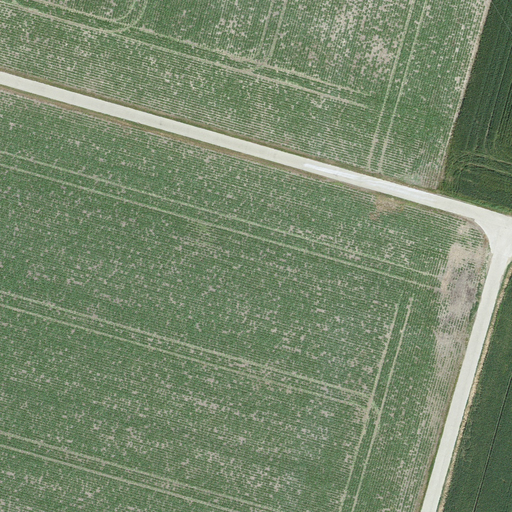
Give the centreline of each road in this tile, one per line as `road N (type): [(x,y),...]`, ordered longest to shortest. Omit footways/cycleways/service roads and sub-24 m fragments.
road 1 (track): [(511,225),(0,77)]
road 2 (track): [(429,511),(510,225)]
